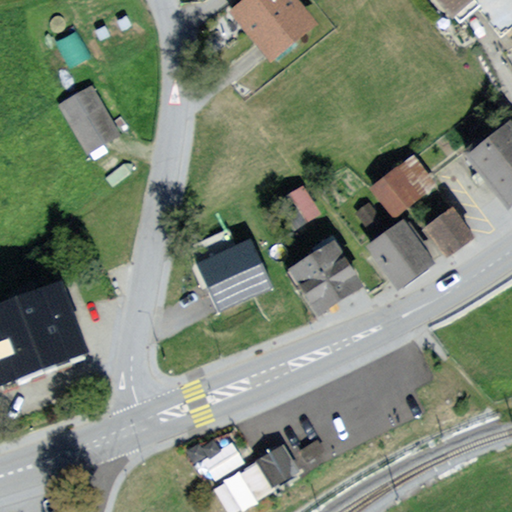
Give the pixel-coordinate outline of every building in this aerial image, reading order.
[(289,0),(258,0),(237,16),(272,59),(311,26),(289,0)] [(433,0),(453,24),(483,0),(433,0)] [(88,85),(57,104),(88,154),(119,135),(88,85)] [(511,118),(467,152),(508,204),(511,201),(511,118)] [(397,171),(374,187),(393,215),(416,199),(397,171)] [(341,211),(323,182),(290,202),(308,231),(341,211)] [(451,207),(423,226),(447,255),(476,235),(451,207)] [(403,218),(365,246),(399,291),(435,259),(403,218)] [(333,236),(286,271),(322,317),(370,284),(333,236)] [(249,239),(194,263),(217,314),(272,289),(249,239)] [(68,288),(0,312),(0,384),(91,353),(68,288)] [(285,446),(216,490),(230,511),(248,511),(305,477),(285,446)]
